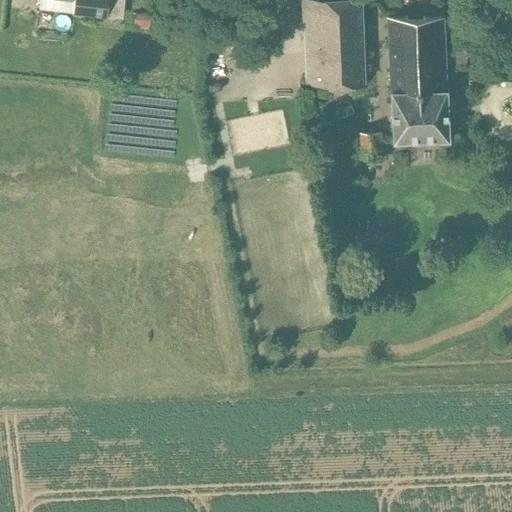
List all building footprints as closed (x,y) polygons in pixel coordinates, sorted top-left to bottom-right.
[(106,17),(107,11),(108,0),(73,0),(72,13),(106,17)] [(301,0),(303,16),(305,86),(363,84),(360,0),(301,0)] [(135,12),(133,26),(149,28),(151,14),(135,12)] [(248,14),(221,15),(222,45),(249,44),(248,14)] [(286,44),(299,44),(298,17),(285,18),(286,44)] [(393,140),(448,137),(442,17),(387,17),(393,140)] [(466,49),(455,49),(455,64),(466,64),(466,57),(471,57),(470,48),(466,49)] [(234,119),(235,146),(260,145),(259,118),(234,119)] [(358,157),(382,156),(381,130),(357,131),(358,157)]
